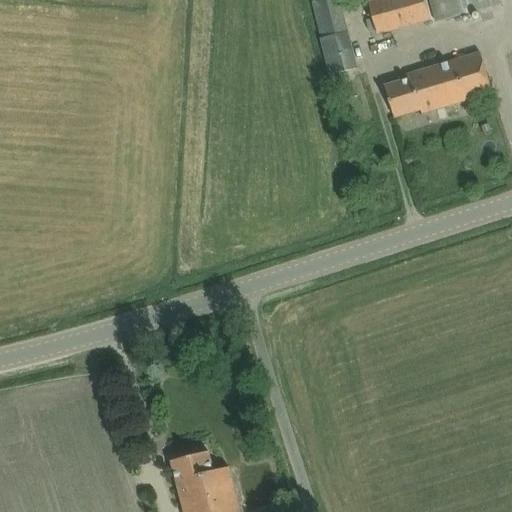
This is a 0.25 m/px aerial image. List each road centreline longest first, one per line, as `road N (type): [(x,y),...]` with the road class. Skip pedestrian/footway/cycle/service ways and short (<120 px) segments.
road 1 (tertiary): [(239,290),(511,202)]
road 2 (tertiary): [(239,290),(0,357)]
road 3 (track): [(309,511),(239,290)]
